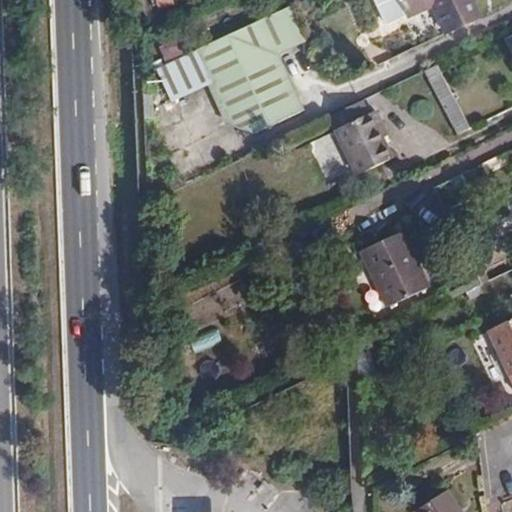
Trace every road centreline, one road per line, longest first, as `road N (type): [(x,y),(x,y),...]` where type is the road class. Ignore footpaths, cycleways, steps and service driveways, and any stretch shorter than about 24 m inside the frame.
road 1 (primary): [(86,383),(71,0)]
road 2 (primary): [(184,483),(136,466),(110,406),(86,383)]
road 3 (primary): [(91,511),(86,383)]
